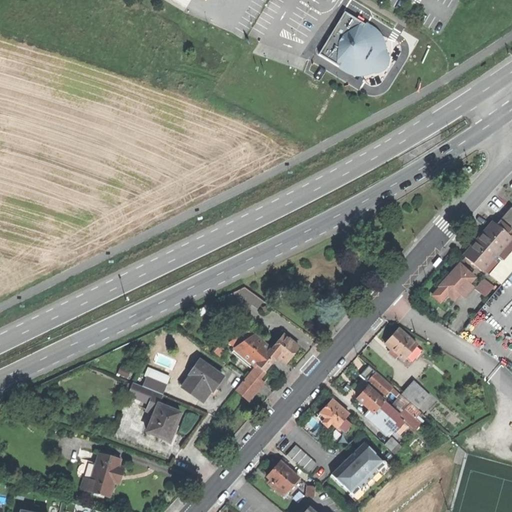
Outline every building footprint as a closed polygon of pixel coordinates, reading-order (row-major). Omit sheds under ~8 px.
[(367,25),(346,13),(319,55),(344,70),(353,74),(362,75),(368,74),(373,72),(376,73),(381,72),(386,68),(389,62),(389,57),(386,51),(385,43),(381,34),(375,29),(367,25)] [(330,68),(315,59),(309,69),(323,78),(330,68)] [(511,207),(511,208),(497,224),(511,236),(511,235),(511,207)] [(479,240),(465,256),(466,257),(469,259),(482,271),(496,254),(505,244),(511,236),(497,224),(494,222),(479,240)] [(502,259),(511,249),(505,244),(496,254),(502,259)] [(511,250),(511,249),(502,259),(490,273),(502,284),(511,271),(511,250)] [(466,257),(459,264),(462,267),(469,259),(466,257)] [(462,267),(459,264),(440,287),(441,288),(448,294),(455,300),(460,295),(470,283),(475,278),(462,267)] [(511,271),(502,284),(475,316),(482,322),(488,316),(504,329),(511,318),(511,271)] [(483,277),(475,288),(486,296),(494,285),(483,277)] [(474,287),(470,283),(460,295),(464,298),(474,287)] [(229,297),(249,311),(259,297),(247,288),(229,297)] [(442,302),(448,294),(441,288),(435,295),(442,302)] [(498,336),(504,329),(488,316),(482,322),(498,336)] [(393,336),(386,344),(390,348),(396,353),(404,360),(406,358),(412,351),(418,345),(400,328),(393,336)] [(279,355),(288,363),(295,354),(300,347),(285,335),(273,350),(279,355)] [(234,352),(255,369),(257,366),(270,350),(262,344),(255,338),(237,350),(234,352)] [(422,349),(418,345),(412,351),(417,355),(422,349)] [(394,356),(396,353),(390,348),(388,350),(394,356)] [(265,372),(279,355),(273,350),(271,349),(270,350),(257,366),(264,371),(265,372)] [(417,355),(412,351),(406,358),(411,362),(417,355)] [(231,356),(252,372),(255,369),(234,352),(231,356)] [(183,387),(200,399),(206,391),(211,395),(217,386),(223,377),(200,361),(191,375),(192,376),(183,387)] [(363,376),(368,381),(376,371),(369,365),(363,372),(365,374),(363,376)] [(119,373),(128,376),(131,370),(121,366),(119,373)] [(259,378),(264,371),(257,366),(255,369),(252,372),(259,378)] [(368,381),(384,396),(393,386),(376,371),(368,381)] [(238,390),(249,399),(263,381),(259,378),(252,372),(238,390)] [(148,377),(144,387),(162,394),(166,384),(148,377)] [(411,378),(400,391),(407,398),(418,407),(429,395),(411,378)] [(142,399),(158,406),(158,404),(162,394),(144,387),(133,383),(128,396),(142,401),(142,399)] [(358,398),(370,409),(380,398),(367,387),(363,392),(358,398)] [(380,397),(380,398),(370,409),(374,413),(379,408),(385,401),(380,397)] [(396,411),(385,401),(379,408),(389,417),(379,428),(384,432),(389,426),(395,431),(411,412),(416,416),(421,410),(418,407),(407,398),(396,411)] [(332,422),(337,427),(349,413),(332,399),(326,406),(321,413),(325,417),(332,422)] [(181,413),(158,404),(158,406),(148,432),(170,440),(175,427),(181,413)] [(389,417),(379,408),(374,413),(370,409),(365,415),(371,421),(379,428),(389,417)] [(328,426),(332,422),(325,417),(323,420),(322,420),(328,426)] [(332,474),(353,496),(367,482),(366,481),(370,477),(371,478),(386,464),(365,442),(355,451),(356,452),(353,455),(352,455),(348,459),(345,461),(346,462),(342,466),(341,465),(332,474)] [(287,455),(308,474),(317,463),(296,445),(287,455)] [(121,460),(99,454),(92,481),(89,492),(111,498),(113,491),(115,484),(120,485),(125,468),(119,467),(121,460)] [(273,480),(287,493),(300,478),(281,461),(274,469),(268,476),(273,480)] [(81,490),(89,492),(92,481),(84,479),(81,490)] [(283,497),(287,493),(273,480),(269,484),(283,497)]
